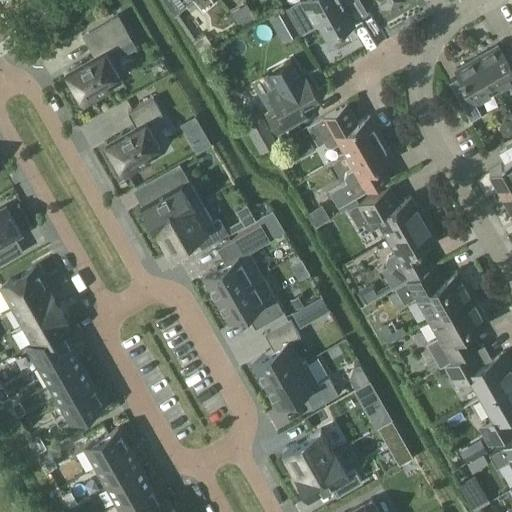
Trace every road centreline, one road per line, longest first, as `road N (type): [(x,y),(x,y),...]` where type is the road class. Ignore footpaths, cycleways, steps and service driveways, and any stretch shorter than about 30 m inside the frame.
road 1 (residential): [(511,271),(420,99),(423,60),(434,41),(483,0)]
road 2 (residential): [(147,289),(30,87),(1,78)]
road 3 (residential): [(0,116),(111,310)]
road 4 (residential): [(237,448),(244,415),(181,303),(147,289)]
road 5 (residential): [(111,310),(107,341),(172,455),(200,466)]
